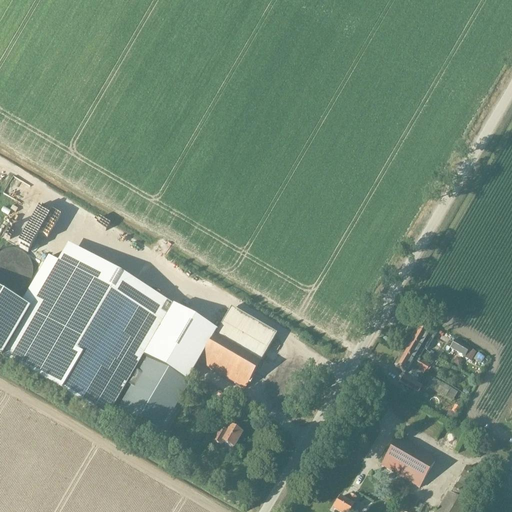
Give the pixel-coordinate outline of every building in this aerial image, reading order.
[(25,193),(27,188),(12,182),(10,187),(25,193)] [(120,227),(81,205),(75,216),(81,219),(78,225),(110,243),(120,227)] [(28,250),(31,242),(20,237),(18,242),(9,238),(8,241),(28,250)] [(113,248),(127,256),(130,250),(116,242),(113,248)] [(31,309),(3,357),(107,418),(111,411),(116,414),(115,414),(157,439),(201,364),(199,362),(216,332),(172,306),(163,323),(59,261),(31,309)] [(0,355),(3,357),(31,309),(0,290),(0,355)] [(244,389),(275,336),(230,309),(216,332),(199,362),(201,364),(244,389)] [(416,328),(409,341),(420,347),(424,350),(425,349),(426,350),(433,338),(416,328)] [(449,348),(464,357),(465,356),(469,359),(473,353),(468,351),(469,349),(454,340),(449,348)] [(409,341),(401,354),(412,360),(413,359),(418,363),(420,360),(419,359),(424,350),(420,347),(409,341)] [(404,373),(412,360),(401,354),(393,367),(404,373)] [(421,369),(425,362),(420,360),(418,363),(416,367),(421,369)] [(425,362),(421,369),(425,372),(429,365),(425,362)] [(204,376),(207,372),(201,366),(198,370),(204,376)] [(403,376),(398,383),(412,391),(415,387),(410,383),(411,381),(403,376)] [(427,385),(444,394),(449,386),(431,377),(427,385)] [(451,402),(445,415),(453,419),(459,405),(451,402)] [(218,446),(220,441),(232,449),(241,434),(228,426),(224,432),(213,426),(206,439),(218,446)] [(397,438),(380,466),(419,488),(435,460),(397,438)] [(465,503),(481,476),(466,467),(450,495),(447,493),(436,511),(464,511),(468,505),(465,503)] [(419,489),(416,495),(427,501),(430,496),(419,489)] [(351,505),(356,498),(350,494),(346,501),(339,497),(332,510),(335,511),(349,511),(353,506),(351,505)]
